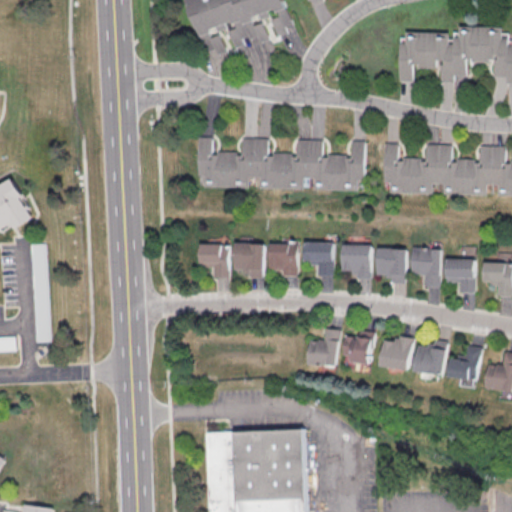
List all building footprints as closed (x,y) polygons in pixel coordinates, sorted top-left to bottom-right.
[(190,0),(204,48),(217,48),(218,53),(226,51),(222,36),(212,36),(211,28),(227,28),(229,28),(230,29),(235,47),(243,45),(243,37),(259,37),(261,41),(269,39),(264,21),(254,24),(254,17),(269,17),(270,16),(272,17),(278,35),(286,33),(286,25),(290,24),(283,0),(190,0)] [(511,30),(503,28),(461,23),(459,38),(448,41),(449,34),(406,29),(404,41),(401,42),(396,79),(410,81),(412,65),(435,68),(436,60),(442,61),(439,82),(465,75),(467,59),(495,62),(493,75),(507,77),(507,82),(511,82),(511,30)] [(202,186),(245,186),(245,176),(257,176),(256,187),(300,188),(300,177),(311,177),(311,189),(354,189),(354,179),(360,179),(361,140),(348,140),(348,155),(319,154),(319,139),(293,138),(293,155),(282,152),(269,152),(264,138),(241,137),(236,154),(232,153),(210,153),(210,136),(196,136),(196,175),(202,175),(202,186)] [(511,194),(511,160),(504,160),(504,145),(478,144),(478,159),(450,159),(450,144),(424,143),(423,158),(395,157),(395,142),(382,142),(381,181),(387,181),(387,192),(430,192),(430,182),(442,183),(441,193),(485,194),(485,184),(496,184),(496,194),(511,194)] [(0,181),(13,173),(27,195),(21,198),(32,216),(15,227),(12,221),(0,228),(0,181)] [(268,242),(286,242),(286,239),(296,239),(296,275),(280,275),(280,268),(268,268),(268,242)] [(302,240),(330,241),(330,274),(315,274),(315,264),(307,264),(308,260),(301,260),(302,240)] [(233,241),(263,242),(263,278),(246,278),(246,272),(241,272),(241,268),(233,268),(233,241)] [(198,243),(227,244),(227,276),(212,276),(212,266),(198,266),(198,243)] [(340,243),(368,244),(367,277),(353,276),(353,267),(339,267),(340,243)] [(409,246),(438,247),(437,280),(422,280),(422,270),(408,270),(409,246)] [(375,247),(404,248),(403,280),(388,280),(388,271),(374,270),(375,247)] [(444,258),(473,258),(472,291),(457,291),(457,281),(443,281),(444,258)] [(481,261),(510,262),(509,295),(495,294),(495,285),(481,285),(481,261)] [(340,330),(335,366),(306,363),(308,344),(314,345),(315,341),(322,342),(324,328),(340,330)] [(344,354),(351,354),(351,361),(371,362),(373,330),(359,330),(359,335),(344,335),(344,354)] [(413,335),(408,369),(379,364),(382,345),(388,346),(389,343),(396,344),(397,333),(413,335)] [(0,350),(14,350),(13,336),(0,336),(0,350)] [(447,340),(441,374),(412,369),(415,351),(422,352),(422,348),(429,349),(431,338),(447,340)] [(481,347),(476,381),(447,376),(450,357),(456,358),(457,354),(464,355),(466,344),(481,347)] [(511,356),(511,390),(484,386),(487,367),(493,368),(494,365),(501,366),(503,355),(511,356)] [(305,430),(308,511),(211,511),(208,434),(305,430)] [(20,511),(22,502),(53,507),(52,511),(20,511)]
